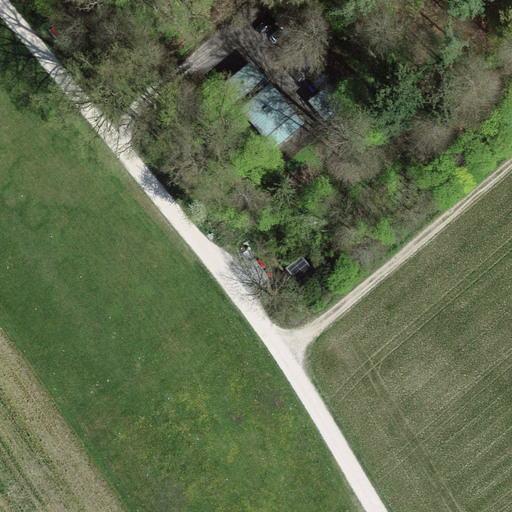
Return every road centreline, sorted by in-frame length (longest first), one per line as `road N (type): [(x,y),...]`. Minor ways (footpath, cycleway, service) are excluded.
road 1 (track): [(377,511),(278,347),(10,0)]
road 2 (track): [(278,347),(511,154)]
